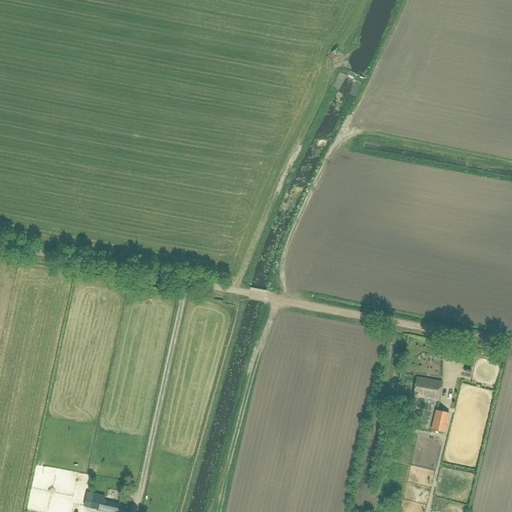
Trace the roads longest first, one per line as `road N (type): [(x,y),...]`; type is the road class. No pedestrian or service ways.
road 1 (unclassified): [(436,328),(0,245)]
road 2 (track): [(186,281),(135,506)]
